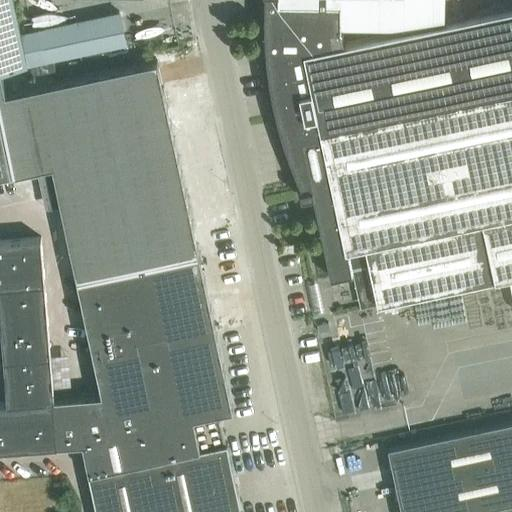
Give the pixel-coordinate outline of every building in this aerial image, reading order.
[(0,0),(0,70),(28,65),(21,32),(13,0),(0,0)] [(261,28),(261,41),(266,40),(266,41),(266,42),(266,43),(266,44),(266,45),(266,46),(266,47),(266,48),(266,49),(266,50),(266,51),(266,52),(267,53),(267,54),(267,55),(267,56),(267,57),(267,58),(267,59),(267,60),(267,61),(267,62),(268,63),(268,64),(268,65),(268,66),(268,67),(268,68),(268,69),(268,70),(269,71),(269,72),(269,73),(269,74),(269,75),(269,76),(269,77),(270,78),(270,79),(270,80),(270,81),(270,82),(270,83),(270,84),(271,84),(271,85),(271,86),(271,87),(271,88),(271,89),(272,90),(272,91),(272,92),(272,93),(272,94),(272,95),(273,95),(273,96),(273,97),(273,98),(273,99),(274,100),(274,101),(274,102),(274,103),(274,104),(275,105),(275,106),(275,107),(275,108),(276,109),(276,110),(276,111),(276,112),(276,113),(277,113),(277,114),(277,115),(277,116),(277,117),(278,117),(278,118),(278,119),(278,120),(279,121),(279,122),(279,123),(279,124),(280,124),(280,125),(280,126),(280,127),(281,128),(281,129),(281,130),(281,131),(282,131),(282,132),(282,133),(282,134),(283,135),(283,136),(283,137),(284,138),(284,139),(284,140),(284,141),(285,141),(285,142),(285,143),(285,144),(286,144),(286,145),(286,146),(286,147),(287,147),(287,148),(287,149),(287,150),(288,150),(288,151),(288,152),(288,153),(289,153),(289,154),(289,155),(290,156),(290,157),(290,158),(297,173),(303,189),(301,189),(302,197),(314,194),(321,227),(322,233),(326,253),(331,277),(353,272),(348,249),(366,245),(371,269),(378,304),(511,275),(511,8),(345,43),(339,26),(402,27),(445,18),(444,0),(265,0),(265,10),(265,28),(261,28)] [(21,32),(28,65),(126,44),(119,11),(21,32)] [(0,177),(14,174),(0,108),(0,177)] [(178,156),(116,169),(125,212),(187,199),(178,156)] [(89,472),(225,443),(218,408),(231,405),(198,247),(77,277),(102,392),(54,396),(41,237),(0,240),(0,308),(8,402),(0,402),(0,449),(58,445),(58,444),(83,442),(89,472)] [(402,511),(462,511),(511,501),(511,420),(389,448),(402,511)] [(242,511),(227,443),(225,443),(89,472),(97,511),(242,511)]
